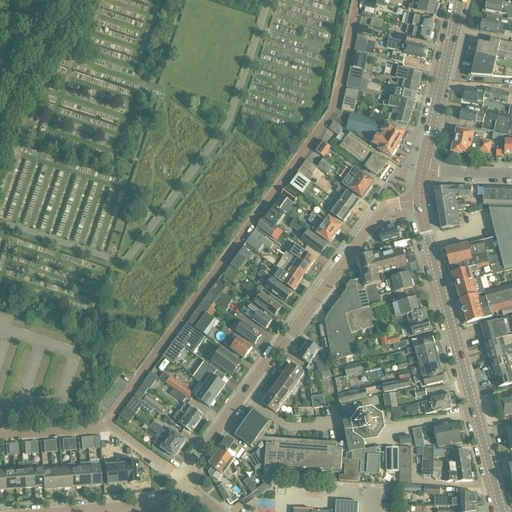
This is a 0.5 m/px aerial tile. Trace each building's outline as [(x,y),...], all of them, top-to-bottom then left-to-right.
[(378,3),(366,0),(364,7),(376,10),(378,3)] [(436,16),(439,6),(414,0),(412,5),(410,5),(409,9),(436,16)] [(511,4),(488,0),(487,0),(486,11),(509,15),(508,20),(511,20),(511,4)] [(408,26),(410,27),(432,32),(435,20),(416,16),(416,17),(411,16),(408,26)] [(486,21),(483,20),(482,26),(480,27),(480,30),(481,31),(480,32),(496,36),(504,37),(505,32),(511,32),(511,22),(487,17),(486,21)] [(358,31),(363,32),(368,33),(369,31),(370,26),(360,24),(359,26),(358,31)] [(411,35),(411,39),(429,43),(432,32),(410,27),(408,34),(411,35)] [(396,33),(394,40),(407,43),(408,36),(396,33)] [(357,39),(354,51),(365,53),(367,41),(357,39)] [(407,43),(394,40),(389,39),(386,49),(398,51),(398,53),(393,52),(391,61),(403,65),(404,58),(404,57),(404,55),(423,59),(426,58),(428,48),(407,43)] [(511,45),(492,41),(491,45),(479,42),(471,76),(511,78),(511,45)] [(375,57),(377,48),(368,47),(367,55),(375,57)] [(368,56),(354,53),(351,68),(365,71),(368,56)] [(386,69),(386,61),(371,62),(371,70),(386,69)] [(398,80),(419,85),(420,80),(422,81),(423,77),(421,76),(422,76),(408,72),(408,70),(399,68),(392,66),(389,78),(396,79),(398,80)] [(365,71),(351,68),(349,77),(363,81),(365,71)] [(363,81),(349,77),(347,87),(361,90),(363,81)] [(390,82),(389,87),(416,94),(417,90),(419,90),(420,86),(419,86),(419,85),(398,80),(397,84),(390,82)] [(394,98),(400,100),(414,104),(415,99),(417,99),(417,96),(416,95),(416,94),(389,87),(388,92),(395,94),(394,98)] [(359,92),(359,91),(346,89),(344,97),(357,100),(360,100),(362,93),(359,92)] [(466,89),(464,100),(482,104),(483,100),(485,92),(475,89),(474,91),(466,89)] [(485,90),(485,92),(483,100),(488,101),(488,100),(508,105),(511,94),(489,89),(489,91),(485,90)] [(357,100),(344,97),(341,111),(354,114),(357,100)] [(388,107),(397,109),(412,113),(413,109),(414,108),(415,105),(414,104),(400,100),(394,98),(391,98),(390,103),(385,101),(384,102),(383,105),(389,107),(388,107)] [(475,123),(483,124),(481,130),(494,133),(504,136),(507,136),(511,137),(511,115),(511,116),(467,106),(466,111),(462,110),(461,114),(460,115),(459,118),(460,120),(475,124),(475,123)] [(412,113),(397,109),(396,115),(390,114),(388,120),(407,125),(409,124),(412,113)] [(405,134),(384,122),(355,114),(353,114),(349,119),(348,122),(346,129),(351,131),(351,129),(357,131),(355,134),(378,150),(391,158),(405,134)] [(338,136),(343,129),(334,123),(329,129),(338,136)] [(473,138),(473,134),(457,130),(455,140),(490,148),(492,142),(480,139),(473,138)] [(329,147),(331,148),(337,153),(341,147),(359,160),(357,163),(365,169),(365,168),(376,176),(380,172),(386,165),(379,160),(382,157),(349,133),(347,137),(346,136),(340,143),(334,139),(329,147)] [(492,142),(490,148),(497,148),(503,148),(504,136),(494,133),(492,142)] [(489,154),(490,148),(455,140),(452,152),(461,155),(461,154),(465,154),(466,153),(469,154),(469,156),(471,156),(472,157),(474,157),(475,155),(476,151),(489,154)] [(331,148),(329,147),(320,141),(313,150),(324,158),(331,148)] [(496,152),(496,159),(504,160),(504,157),(505,152),(504,152),(505,148),(503,148),(497,148),(496,152)] [(324,158),(318,168),(327,176),(334,166),(324,158)] [(297,173),(298,173),(309,181),(318,168),(307,160),(297,173)] [(367,191),(373,182),(354,168),(351,172),(343,166),(339,170),(367,191)] [(336,174),(345,181),(342,185),(362,199),(367,191),(339,170),(336,174)] [(296,175),(289,185),(300,193),(305,197),(314,185),(308,181),(298,173),(297,173),(296,175)] [(342,197),(338,202),(352,212),(359,202),(339,187),(336,192),(342,197)] [(437,200),(455,197),(455,198),(470,199),(471,187),(454,187),(437,189),(436,192),(437,200)] [(511,189),(509,189),(484,188),(483,206),(511,206),(511,189)] [(286,189),(282,195),(290,201),(291,201),(295,196),(286,189)] [(278,199),(278,200),(289,208),(293,203),(291,201),(282,195),(278,199)] [(455,197),(437,200),(438,210),(457,207),(465,205),(464,201),(455,202),(455,198),(455,197)] [(344,223),(352,212),(338,202),(334,208),(331,205),(327,211),(344,223)] [(465,205),(457,207),(438,210),(442,230),(459,227),(457,212),(465,210),(465,205)] [(273,206),(264,219),(274,226),(284,214),(278,209),(274,206),(273,206)] [(511,206),(483,206),(488,206),(496,238),(446,250),(450,267),(453,266),(455,273),(453,273),(456,286),(472,281),(511,270),(511,206)] [(481,206),(468,210),(469,215),(483,211),(481,206)] [(339,230),(341,227),(329,218),(326,221),(315,213),(315,214),(313,213),(310,216),(311,217),(316,221),(336,235),(339,231),(339,230)] [(332,240),(336,235),(316,221),(311,217),(308,221),(315,226),(312,230),(329,243),(331,240),(332,240)] [(271,237),(277,229),(274,226),(264,219),(258,227),(271,237)] [(295,221),(290,227),(302,235),(302,237),(302,240),(307,244),(307,245),(321,254),(324,250),(325,251),(328,247),(327,246),(327,245),(309,231),(295,221)] [(395,225),(378,230),(382,244),(399,239),(395,225)] [(267,241),(255,232),(251,237),(263,246),(269,250),(274,244),(268,240),(267,241)] [(259,252),(263,246),(251,237),(246,243),(259,252)] [(315,260),(304,252),(304,251),(292,243),(290,247),(291,248),(288,252),(310,268),(315,260)] [(391,278),(395,293),(413,288),(409,274),(412,273),(409,265),(407,266),(402,249),(393,252),(391,246),(380,250),(381,254),(379,255),(378,253),(373,255),(378,274),(397,269),(397,271),(392,272),(394,277),(391,278)] [(243,247),(238,254),(250,263),(255,256),(243,247)] [(310,268),(288,252),(287,251),(281,259),(286,262),(305,275),(310,268)] [(378,274),(373,255),(373,254),(357,258),(363,279),(351,283),(347,288),(348,290),(327,318),(327,319),(325,320),(325,319),(324,319),(325,325),(327,336),(328,339),(329,347),(332,362),(357,355),(351,334),(345,314),(372,306),(367,288),(375,286),(381,284),(378,274)] [(249,263),(237,255),(230,265),(240,273),(243,268),(245,269),(249,263)] [(305,275),(286,262),(281,270),(299,283),(305,275)] [(247,279),(229,266),(218,281),(227,287),(230,289),(231,288),(232,289),(238,280),(244,284),(247,279)] [(274,274),(269,270),(266,274),(271,278),(274,274)] [(294,291),(299,283),(281,270),(275,278),(294,291)] [(292,293),(272,279),(265,288),(285,303),(292,293)] [(481,279),(472,281),(456,286),(459,298),(484,291),(481,279)] [(187,323),(195,329),(196,330),(207,315),(211,308),(214,304),(218,299),(222,293),(227,287),(218,281),(187,323)] [(511,285),(484,293),(466,298),(460,300),(467,324),(485,319),(490,318),(489,314),(501,311),(503,317),(511,314),(511,285)] [(379,295),(378,296),(375,286),(367,288),(372,306),(373,307),(382,304),(379,295)] [(222,293),(218,299),(228,307),(232,301),(222,293)] [(281,309),(262,294),(255,303),(266,311),(274,317),(275,317),(281,309)] [(419,304),(417,305),(415,298),(388,306),(392,320),(421,312),(419,304)] [(218,299),(214,304),(226,312),(229,308),(228,307),(218,299)] [(266,330),(272,321),(271,320),(263,314),(251,306),(248,310),(256,316),(252,320),(266,330)] [(378,326),(373,307),(372,306),(345,314),(351,334),(378,326)] [(266,311),(263,314),(271,320),(274,317),(266,311)] [(428,321),(425,311),(421,312),(392,320),(393,326),(409,321),(410,326),(428,321)] [(207,315),(196,330),(206,337),(209,339),(220,324),(211,318),(207,315)] [(486,344),(511,338),(511,337),(511,318),(498,323),(497,322),(481,326),(486,343),(486,344)] [(238,319),(235,323),(240,327),(237,332),(255,345),(261,336),(238,319)] [(408,338),(431,332),(428,321),(410,326),(405,327),(408,338)] [(206,337),(196,330),(195,329),(187,323),(175,341),(185,348),(193,354),(206,337)] [(321,338),(327,336),(325,325),(319,326),(321,338)] [(221,331),(228,337),(231,333),(224,327),(221,331)] [(407,352),(434,345),(432,334),(410,340),(402,343),(393,346),(394,351),(406,348),(406,346),(413,344),(414,347),(406,349),(407,352)] [(387,338),(389,345),(400,343),(398,335),(387,338)] [(485,347),(486,353),(488,352),(511,345),(511,342),(511,338),(486,344),(487,347),(485,347)] [(252,349),(240,339),(235,345),(228,340),(224,345),(231,350),(232,350),(245,359),(252,349)] [(322,349),(329,347),(328,339),(321,340),(322,349)] [(185,348),(175,341),(163,357),(174,364),(185,348)] [(322,363),(325,373),(330,371),(329,366),(326,360),(317,353),(320,349),(308,341),(306,344),(305,344),(302,348),(322,363)] [(409,362),(437,354),(434,345),(407,352),(408,355),(415,353),(417,357),(408,359),(409,362)] [(491,361),(511,355),(511,345),(488,352),(491,361)] [(320,375),(321,374),(325,373),(322,363),(302,348),(299,353),(297,356),(309,365),(311,361),(316,365),(320,375)] [(471,350),(472,356),(486,354),(485,348),(471,350)] [(221,350),(212,363),(231,377),(234,373),(235,374),(240,368),(239,367),(241,364),(221,350)] [(419,366),(411,369),(412,372),(440,364),(437,354),(409,362),(410,365),(418,363),(419,366)] [(511,355),(491,361),(491,363),(490,363),(492,370),(511,364),(511,355)] [(399,364),(398,364),(400,370),(407,367),(406,361),(398,363),(399,364)] [(199,383),(204,387),(217,396),(225,386),(214,377),(218,372),(204,362),(193,378),(199,383)] [(361,363),(344,368),(346,377),(363,372),(361,363)] [(414,381),(442,373),(440,364),(412,372),(412,374),(416,373),(418,377),(413,379),(414,381)] [(495,377),(496,379),(511,374),(511,364),(492,370),(493,377),(495,377)] [(291,365),(284,375),(297,384),(304,374),(291,365)] [(400,383),(409,381),(410,381),(409,372),(398,374),(400,383)] [(190,401),(194,395),(197,397),(204,387),(199,383),(192,393),(171,377),(170,377),(164,373),(159,379),(166,384),(166,383),(190,401)] [(421,389),(438,385),(445,383),(444,379),(445,379),(444,374),(443,374),(442,373),(414,381),(415,384),(420,383),(421,389)] [(511,374),(496,379),(498,388),(511,384),(511,374)] [(277,384),(290,394),(297,384),(284,375),(277,384)] [(409,381),(400,383),(382,386),(384,394),(396,392),(396,391),(410,388),(409,381)] [(138,391),(144,395),(148,389),(143,384),(138,391)] [(277,384),(270,394),(283,404),(290,394),(277,384)] [(186,398),(169,386),(167,388),(172,391),(170,394),(183,404),(186,398)] [(209,408),(217,396),(204,387),(197,397),(196,398),(204,404),(209,408)] [(366,389),(338,395),(340,404),(368,399),(366,389)] [(418,389),(414,389),(416,398),(427,396),(425,389),(418,391),(418,389)] [(147,397),(144,395),(138,391),(134,396),(143,402),(147,397)] [(430,401),(421,403),(422,407),(424,406),(424,408),(431,407),(430,405),(450,401),(448,393),(430,397),(430,401)] [(283,404),(270,394),(263,404),(276,414),(283,404)] [(311,398),(313,408),(313,409),(325,407),(323,395),(311,398)] [(392,409),(389,395),(382,396),(385,411),(392,409)] [(127,406),(125,409),(135,416),(144,403),(143,402),(134,396),(127,406)] [(147,396),(147,397),(143,402),(144,403),(162,416),(165,410),(147,396)] [(511,396),(501,399),(502,406),(502,409),(503,409),(504,417),(511,415),(511,396)] [(431,407),(424,408),(425,415),(432,413),(451,410),(450,401),(430,405),(431,407)] [(186,404),(183,408),(180,411),(198,424),(203,416),(186,404)] [(419,410),(418,404),(405,406),(406,412),(419,410)] [(119,417),(120,417),(129,424),(135,416),(125,409),(119,417)] [(179,411),(173,419),(174,420),(191,433),(198,424),(180,411),(180,412),(179,411)] [(248,445),(250,442),(253,444),(255,442),(254,441),(255,440),(256,441),(257,440),(269,423),(253,411),(247,419),(244,417),(232,433),(248,445)] [(376,416),(344,421),(350,453),(347,454),(347,459),(342,459),(342,464),(346,465),(345,477),(340,476),(340,481),(360,482),(361,473),(367,473),(367,474),(368,474),(368,473),(379,474),(379,476),(381,452),(380,452),(377,452),(377,448),(378,448),(378,447),(366,449),(363,435),(379,432),(376,416)] [(436,436),(458,432),(457,422),(435,427),(436,436)] [(153,423),(150,427),(180,450),(184,444),(183,444),(185,441),(174,432),(171,436),(162,430),(161,430),(160,429),(159,428),(159,427),(154,423),(153,423)] [(154,443),(173,457),(176,454),(176,455),(180,450),(153,429),(149,434),(157,440),(154,443)] [(436,436),(439,448),(461,443),(458,432),(436,436)] [(411,435),(399,437),(400,445),(412,444),(411,435)] [(249,463),(250,462),(248,459),(250,456),(248,454),(247,453),(246,455),(245,454),(247,452),(227,439),(221,448),(236,459),(237,457),(242,461),(249,463)] [(422,439),(414,441),(416,448),(422,448),(423,448),(422,439)] [(343,450),(337,450),(337,447),(273,443),(273,445),(267,445),(267,447),(264,447),(264,446),(263,445),(263,444),(262,444),(257,440),(256,441),(255,440),(254,441),(255,442),(253,444),(250,442),(248,445),(252,447),(253,445),(259,449),(256,453),(264,466),(265,466),(264,477),(265,477),(266,465),(341,470),(342,464),(342,459),(343,450)] [(399,448),(399,456),(411,455),(411,447),(399,448)] [(215,456),(230,467),(233,475),(236,474),(237,472),(234,464),(232,463),(236,459),(221,448),(215,456)] [(399,448),(387,448),(387,472),(399,472),(399,468),(399,462),(399,456),(399,448)] [(433,456),(433,450),(433,448),(423,448),(422,448),(422,455),(421,476),(432,476),(433,469),(433,461),(433,456)] [(452,464),(469,463),(467,451),(450,452),(452,462),(452,464)] [(255,471),(264,466),(256,453),(250,456),(248,459),(250,462),(255,471)] [(229,480),(233,475),(230,467),(215,456),(208,465),(212,468),(208,473),(211,479),(217,471),(223,476),(229,480)] [(90,468),(91,487),(101,486),(99,460),(90,460),(90,468)] [(119,484),(117,460),(116,460),(117,465),(106,466),(107,485),(119,484)] [(117,460),(119,484),(129,483),(129,484),(130,484),(128,460),(127,460),(117,460)] [(128,460),(130,484),(141,483),(140,478),(143,477),(142,470),(140,471),(139,460),(128,461),(128,460)] [(442,461),(433,461),(433,469),(441,470),(442,462),(442,461)] [(452,462),(447,462),(448,469),(447,469),(448,471),(446,471),(446,474),(454,473),(454,474),(471,472),(469,463),(452,464),(452,462)] [(15,490),(25,489),(23,469),(23,463),(19,464),(19,470),(14,470),(15,490)] [(23,469),(25,489),(34,488),(33,469),(32,464),(32,463),(27,464),(27,463),(23,463),(23,469)] [(34,488),(43,488),(44,488),(42,468),(37,468),(36,466),(35,464),(32,464),(33,469),(34,488)] [(67,465),(67,466),(67,470),(61,470),(63,489),(72,488),(70,464),(68,464),(67,465)] [(74,465),(73,464),(70,464),(72,488),(82,488),(80,469),(75,469),(75,466),(74,465)] [(43,472),(43,468),(42,468),(44,488),(43,488),(44,491),(53,490),(52,471),(43,472)] [(82,488),(91,487),(90,468),(80,469),(82,488)] [(435,478),(441,472),(441,470),(433,469),(432,476),(432,478),(435,478)] [(14,470),(4,471),(6,491),(15,490),(14,470)] [(53,490),(63,489),(61,470),(52,471),(53,490)] [(447,482),(455,482),(455,483),(472,482),(471,472),(454,474),(454,473),(446,474),(447,482)] [(232,497),(226,487),(223,484),(218,487),(230,505),(238,500),(235,495),(232,497)] [(258,490),(257,490),(254,484),(248,488),(252,494),(258,490)] [(440,488),(424,487),(423,495),(440,496),(440,488)] [(252,494),(242,502),(245,506),(254,500),(254,499),(261,495),(258,490),(252,494)] [(434,506),(460,507),(460,508),(477,508),(477,497),(475,495),(460,495),(449,495),(449,498),(434,498),(434,506)] [(357,511),(358,503),(336,501),(335,511),(330,510),(330,511),(294,509),(293,511),(357,511)]
